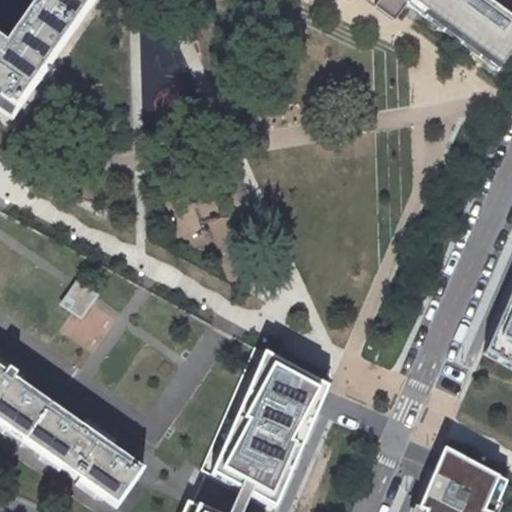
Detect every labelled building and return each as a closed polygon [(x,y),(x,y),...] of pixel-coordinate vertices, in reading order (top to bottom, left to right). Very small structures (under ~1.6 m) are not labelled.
[(105,0),(44,0),(6,53),(0,49),(0,103),(20,118),(105,0)] [(498,71),(511,52),(511,24),(478,0),(378,0),(374,7),(394,22),(408,1),(428,14),(425,18),(498,71)] [(511,288),(483,354),(511,369),(511,288)] [(329,386),(271,357),(219,478),(271,505),(273,499),(279,501),(292,473),(329,386)] [(0,430),(8,436),(15,438),(17,436),(27,443),(29,445),(39,452),(38,454),(42,461),(62,475),(65,471),(82,483),(79,487),(99,501),(106,503),(108,502),(120,510),(146,474),(145,473),(143,476),(108,451),(110,448),(90,434),(88,436),(17,385),(19,382),(0,368),(0,430)] [(492,511),(506,483),(443,450),(422,497),(424,498),(417,511),(492,511)] [(210,511),(187,502),(183,511),(210,511)]
